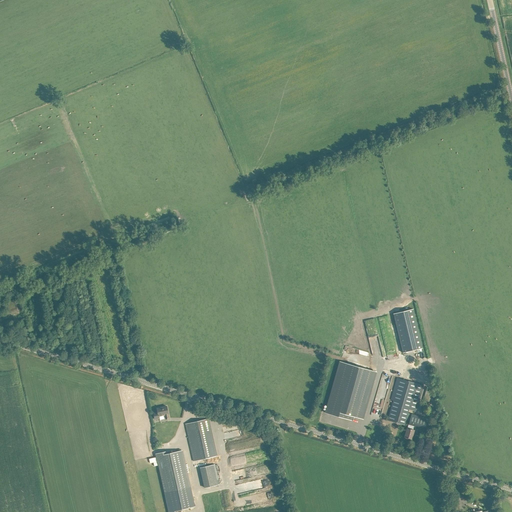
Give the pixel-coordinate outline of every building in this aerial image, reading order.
[(19,299),(4,302),(8,319),(20,317),(19,312),(22,311),(19,299)] [(393,314),(403,353),(422,348),(413,309),(393,314)] [(357,366),(368,368),(370,360),(358,357),(357,366)] [(362,419),(376,372),(341,362),(326,413),(350,420),(352,416),(362,419)] [(416,413),(424,386),(397,378),(392,395),(394,396),(387,420),(404,425),(406,419),(409,421),(405,437),(411,439),(414,430),(412,429),(413,426),(425,429),(428,419),(407,413),(408,410),(416,413)] [(168,414),(167,406),(157,408),(158,412),(154,413),(155,419),(159,418),(159,416),(165,415),(166,419),(169,418),(168,414)] [(217,456),(209,419),(185,424),(194,461),(217,456)] [(194,506),(182,450),(171,453),(170,451),(155,454),(157,461),(158,461),(169,511),(194,506)] [(215,464),(200,468),(205,488),(219,484),(215,464)]
